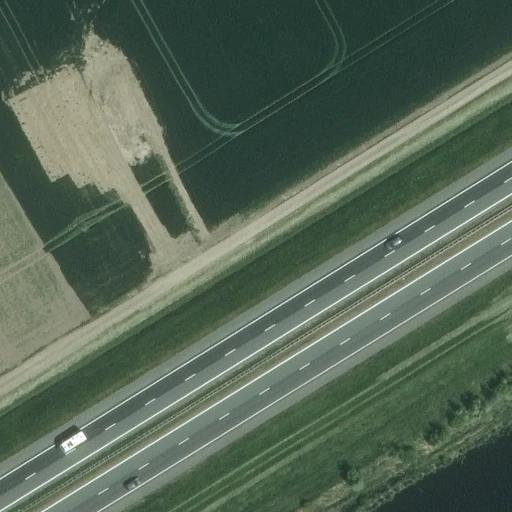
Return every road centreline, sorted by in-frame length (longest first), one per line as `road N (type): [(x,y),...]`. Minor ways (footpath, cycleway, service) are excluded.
road 1 (unclassified): [(0,384),(511,65)]
road 2 (motorway): [(511,180),(0,496)]
road 3 (motorway): [(67,511),(511,235)]
